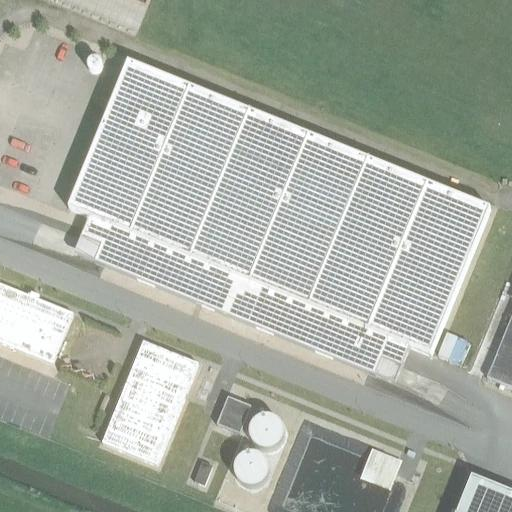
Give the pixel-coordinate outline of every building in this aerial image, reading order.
[(236,322),(310,139),(129,66),(69,212),(90,221),(76,257),(236,322)] [(310,139),(236,322),(396,387),(411,351),(432,359),(491,212),(310,139)] [(74,341),(82,320),(0,287),(0,345),(53,368),(66,337),(74,341)] [(511,321),(488,381),(511,391),(511,321)] [(104,447),(158,468),(198,368),(144,346),(104,447)] [(252,410),(229,401),(218,428),(241,437),(252,410)] [(251,444),(252,446),(253,448),(255,449),(256,450),(258,452),(261,454),(263,454),(265,455),(267,455),(269,455),(271,455),(274,454),(277,453),(278,452),(280,450),(282,448),(283,446),(285,444),(285,443),(286,440),(286,437),(286,434),(286,433),(286,431),(285,430),(284,428),(283,426),(281,424),(280,423),(279,422),(278,421),(275,419),(274,419),(271,418),(268,418),(266,418),(264,418),(263,419),(261,419),(259,420),(258,421),(255,423),(254,424),(253,426),(251,429),(251,430),(250,432),(250,435),(250,438),(250,439),(250,441),(250,442),(251,444)] [(360,482),(390,494),(402,464),(372,452),(360,482)] [(236,481),(237,484),(238,485),(239,487),(241,489),(244,490),(246,491),(248,492),(251,492),(252,492),(254,492),(257,492),(260,491),(262,490),(265,488),(267,486),(269,483),(270,481),(270,480),(271,478),(271,476),(271,475),(271,472),(271,470),(270,469),(270,467),(269,465),(268,464),(267,462),(265,461),(264,460),(263,459),(260,458),(259,457),(256,456),(255,456),(252,456),(250,456),(247,457),(244,458),(243,459),(241,460),(240,461),(238,463),(237,464),(236,466),(235,469),(235,470),(234,472),(234,473),(234,475),(235,477),(235,478),(235,480),(236,481)] [(195,485),(205,489),(213,469),(202,465),(195,485)] [(511,511),(511,496),(472,480),(459,511),(511,511)]
